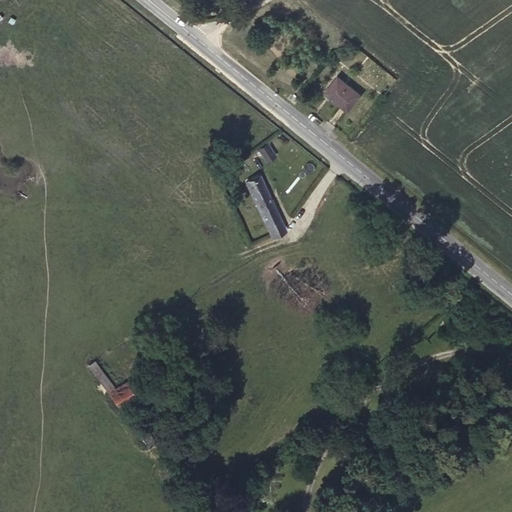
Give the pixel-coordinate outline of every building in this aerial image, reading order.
[(360,95),(338,77),(325,93),(348,111),(360,95)] [(262,155),(271,149),(267,143),(258,149),(262,155)] [(275,155),(271,149),(262,155),(267,161),(275,155)] [(303,201),(316,208),(335,174),(322,167),(303,201)] [(284,229),(259,175),(246,181),(271,235),(284,229)] [(91,341),(86,333),(73,342),(78,349),(91,341)] [(120,407),(147,446),(154,442),(140,420),(128,402),(136,397),(126,382),(115,389),(94,361),(88,365),(109,393),(119,407),(120,407)]
